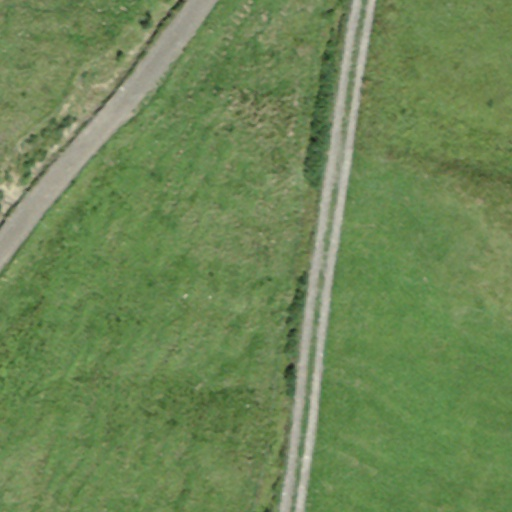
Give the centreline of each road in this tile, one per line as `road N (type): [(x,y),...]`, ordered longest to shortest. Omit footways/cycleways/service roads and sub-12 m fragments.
road 1 (track): [(289,511),(362,0)]
road 2 (track): [(0,253),(205,0)]
